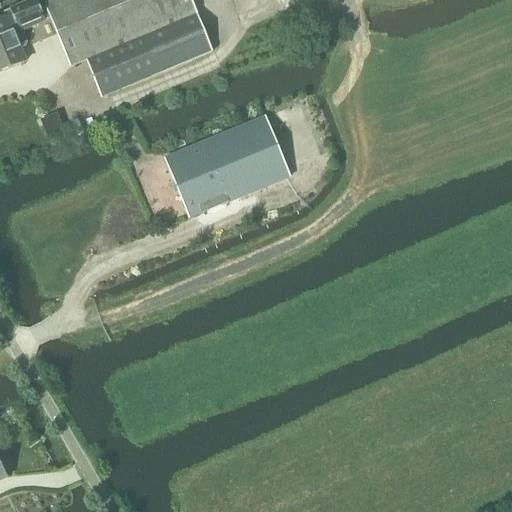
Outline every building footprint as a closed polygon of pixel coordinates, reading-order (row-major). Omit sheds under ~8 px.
[(86,61),(143,37),(198,15),(191,0),(51,0),(44,4),(56,31),(71,68),(86,61)] [(198,15),(143,37),(158,75),(213,51),(198,15)] [(7,19),(0,21),(0,74),(26,64),(32,62),(21,37),(15,39),(7,19)] [(143,37),(86,61),(102,98),(158,75),(143,37)] [(265,118),(164,159),(190,220),(291,179),(265,118)]
